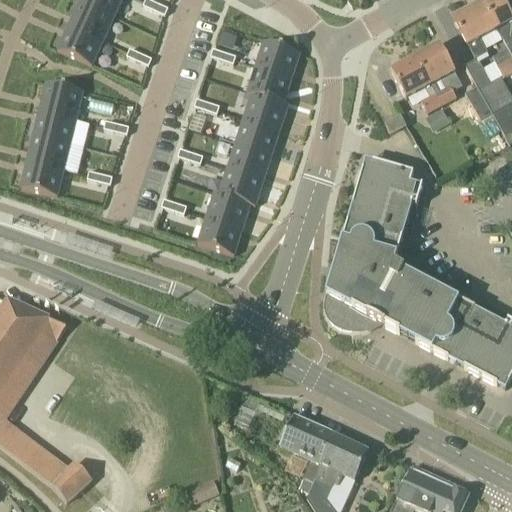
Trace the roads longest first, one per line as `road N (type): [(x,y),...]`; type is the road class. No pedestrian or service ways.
road 1 (residential): [(255,345),(330,136),(340,77),(332,46)]
road 2 (secondary): [(511,482),(255,345)]
road 3 (secondary): [(255,345),(222,314),(181,293),(0,233)]
road 4 (secondary): [(0,255),(159,321),(255,345)]
road 5 (residential): [(117,222),(194,0)]
